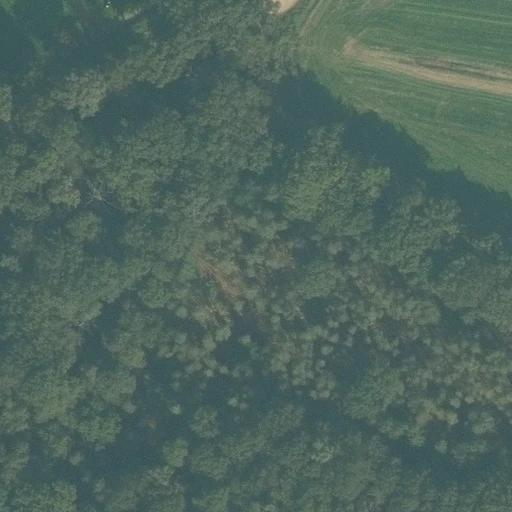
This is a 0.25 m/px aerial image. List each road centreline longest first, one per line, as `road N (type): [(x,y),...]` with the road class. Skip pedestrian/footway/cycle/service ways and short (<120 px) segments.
road 1 (track): [(239,89),(46,511)]
road 2 (track): [(511,279),(316,173),(239,89),(266,21),(264,0)]
road 3 (track): [(0,121),(247,0)]
